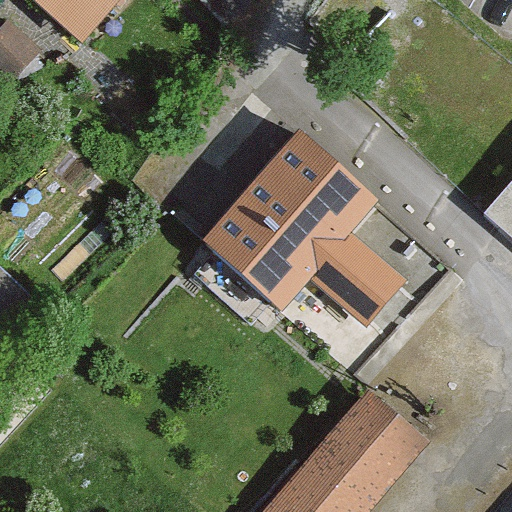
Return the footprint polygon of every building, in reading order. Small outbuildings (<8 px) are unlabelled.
[(33,0),(80,44),(121,0),(33,0)] [(296,135),(205,248),(283,312),(310,277),(371,327),(410,279),(356,235),(382,204),(296,135)] [(511,190),(488,217),(511,238),(511,190)] [(0,264),(0,368),(51,311),(0,264)] [(371,511),(429,441),(365,390),(266,511),(371,511)]
